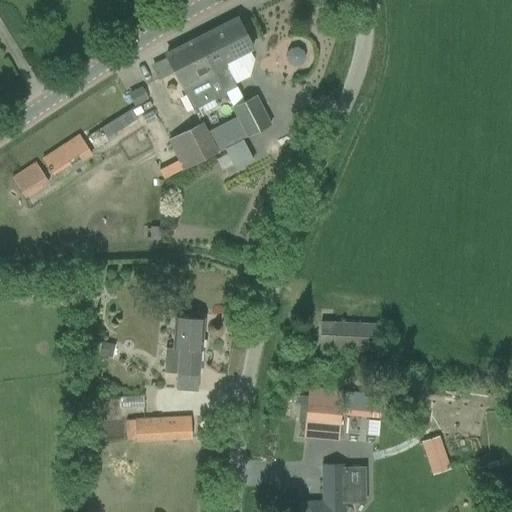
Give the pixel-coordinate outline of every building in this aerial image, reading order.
[(237,20),(197,40),(223,93),(224,93),(236,87),(235,85),(250,78),(254,60),(249,50),(252,48),(238,19),(237,20)] [(223,93),(197,40),(166,55),(191,109),(225,94),(224,93),(223,93)] [(175,90),(171,84),(166,89),(170,94),(175,90)] [(141,86),(128,93),(134,106),(148,99),(141,86)] [(256,96),(238,105),(233,108),(239,119),(248,136),(270,125),(256,96)] [(110,133),(138,118),(135,111),(106,126),(110,133)] [(248,136),(239,119),(207,136),(201,125),(170,141),(184,168),(248,136)] [(67,140),(77,155),(82,162),(92,154),(88,148),(78,133),(67,140)] [(28,198),(52,180),(36,159),(12,176),(28,198)] [(146,227),(146,239),(157,239),(158,227),(146,227)] [(201,351),(203,319),(176,317),(174,349),(165,348),(164,373),(169,374),(176,374),(175,390),(197,392),(200,351),(201,351)] [(380,351),(381,325),(321,322),(319,348),(380,351)] [(98,354),(112,358),(115,345),(101,342),(98,354)] [(306,420),(340,422),(341,406),(307,404),(306,420)] [(191,417),(171,418),(126,420),(127,440),(137,439),(137,440),(192,438),(191,417)] [(450,469),(439,436),(421,441),(432,475),(450,469)] [(345,463),(323,463),(323,465),(323,501),(304,501),(303,511),(344,511),(345,502),(346,502),(356,501),(356,469),(345,470),(345,463)]
